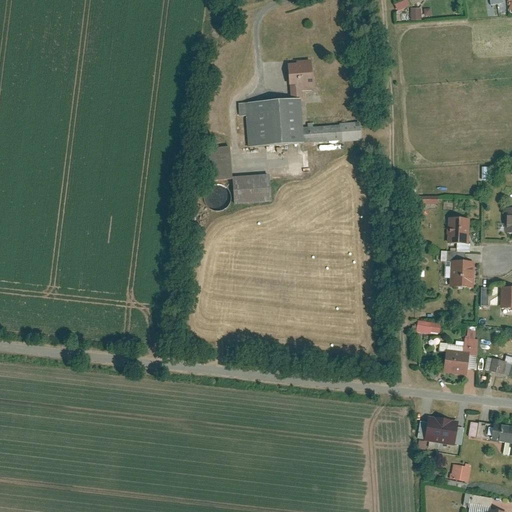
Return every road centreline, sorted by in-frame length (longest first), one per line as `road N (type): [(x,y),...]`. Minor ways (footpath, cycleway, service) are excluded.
road 1 (unclassified): [(511,404),(0,347)]
road 2 (track): [(401,393),(381,0)]
